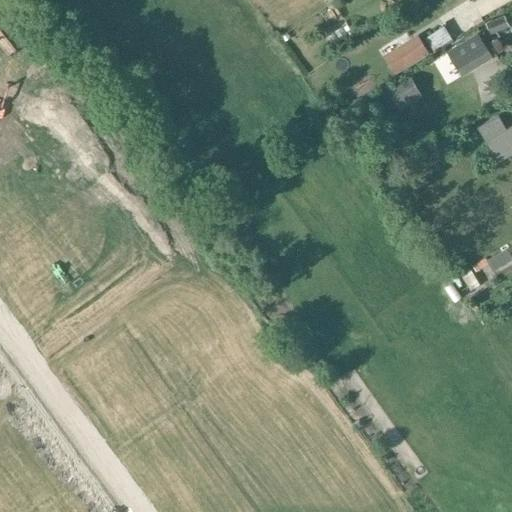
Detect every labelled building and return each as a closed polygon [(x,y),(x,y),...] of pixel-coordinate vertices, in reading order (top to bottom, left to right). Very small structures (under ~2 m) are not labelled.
[(443,28),(425,39),(432,51),(450,40),(443,28)] [(462,74),(494,54),(479,30),(447,50),(462,74)] [(394,76),(430,55),(417,35),(382,56),(394,76)] [(497,163),(511,153),(511,124),(504,129),(495,115),(475,128),(497,163)] [(438,146),(420,157),(426,167),(444,156),(438,146)]
